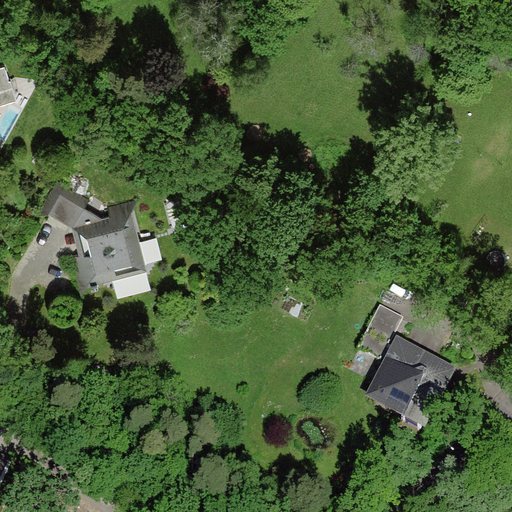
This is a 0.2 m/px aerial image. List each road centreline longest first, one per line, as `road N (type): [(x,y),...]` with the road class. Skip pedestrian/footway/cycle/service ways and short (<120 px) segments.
road 1 (residential): [(511,408),(407,511)]
road 2 (residential): [(116,511),(0,429)]
